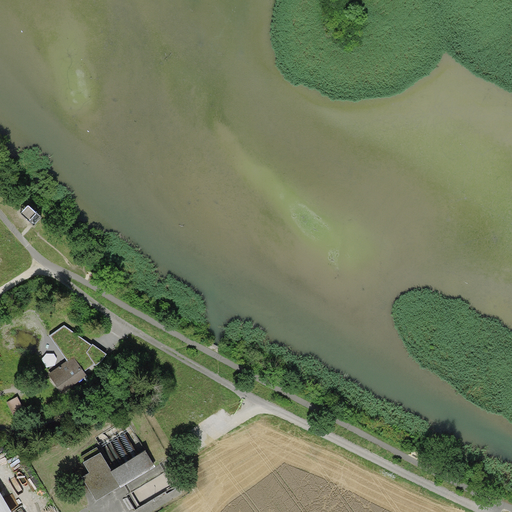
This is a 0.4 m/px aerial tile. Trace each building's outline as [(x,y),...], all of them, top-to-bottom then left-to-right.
[(30,205),(21,214),(29,221),(31,220),(38,212),(30,205)] [(69,361),(51,375),(64,392),(86,375),(84,371),(95,363),(97,365),(107,354),(95,345),(93,344),(92,345),(64,325),(50,335),(69,361)] [(18,398),(7,403),(12,415),(23,411),(18,398)] [(154,465),(145,450),(112,471),(98,448),(82,458),(86,463),(84,464),(90,473),(82,478),(96,501),(154,465)] [(0,511),(11,511),(0,492),(0,511)]
